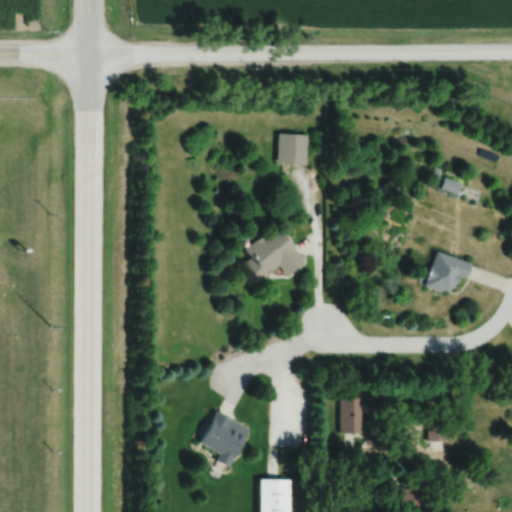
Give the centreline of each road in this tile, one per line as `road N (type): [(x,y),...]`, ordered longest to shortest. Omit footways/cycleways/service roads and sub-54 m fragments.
road 1 (secondary): [(84,511),(86,0)]
road 2 (tertiary): [(0,52),(511,53)]
road 3 (residential): [(511,285),(496,322),(465,341),(368,343),(323,327)]
